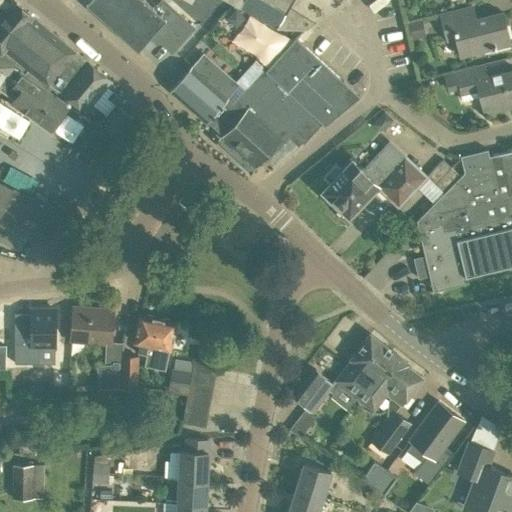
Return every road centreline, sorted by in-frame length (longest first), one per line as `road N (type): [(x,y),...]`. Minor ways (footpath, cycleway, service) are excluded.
road 1 (residential): [(245,511),(286,299),(318,259)]
road 2 (tertiary): [(190,151),(127,71),(35,0)]
road 3 (residential): [(259,201),(382,91)]
road 4 (tertiary): [(434,355),(318,259)]
road 5 (residential): [(123,264),(190,151)]
road 6 (residential): [(123,264),(96,278),(0,290)]
